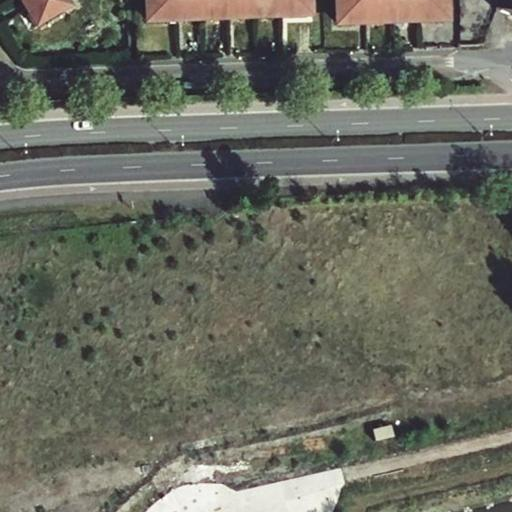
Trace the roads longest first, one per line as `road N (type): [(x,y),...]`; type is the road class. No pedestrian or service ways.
road 1 (primary): [(0,179),(511,157)]
road 2 (primary): [(511,117),(0,137)]
road 3 (residential): [(473,60),(0,80)]
